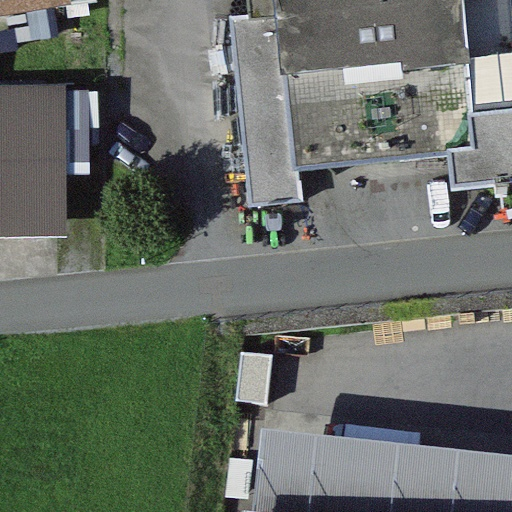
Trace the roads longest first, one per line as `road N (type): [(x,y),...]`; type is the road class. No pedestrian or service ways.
road 1 (unclassified): [(0,304),(511,256)]
road 2 (unknown): [(233,282),(204,0)]
